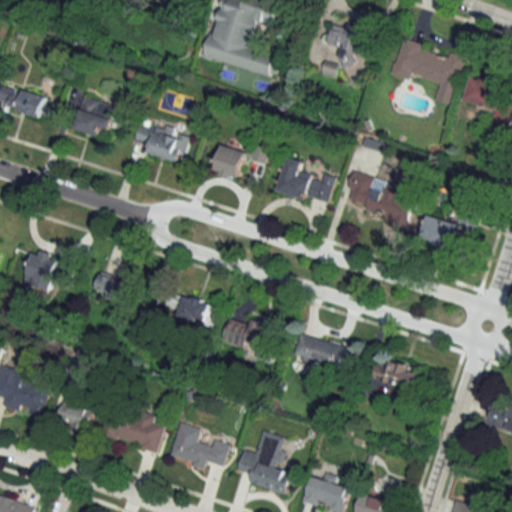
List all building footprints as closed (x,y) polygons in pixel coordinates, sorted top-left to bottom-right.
[(261,18),(275,22),(280,5),(259,0),(221,0),(208,59),(276,75),(281,56),(253,49),(261,18)] [(330,44),(341,47),(336,63),(355,68),(358,57),(373,60),(377,41),(368,39),(370,29),(350,24),(349,29),(335,25),(330,44)] [(466,58),(403,40),(393,74),(412,79),(413,74),(442,82),(437,100),(454,104),(466,58)] [(493,121),(511,126),(511,124),(511,86),(472,77),(466,102),(496,109),(493,121)] [(54,98),(4,83),(0,97),(0,103),(48,119),(54,98)] [(77,130),(108,137),(116,104),(85,97),(77,130)] [(147,152),(183,163),(191,135),(143,121),(137,140),(150,144),(147,152)] [(214,174),(239,181),(246,158),(266,164),(271,150),(226,136),(214,174)] [(325,174),(324,178),(303,173),(305,161),(288,157),(280,192),(330,204),(337,177),(325,174)] [(405,187),(356,172),(347,201),(397,215),(405,187)] [(427,242),(470,253),(483,205),(466,200),(459,223),(434,216),(427,242)] [(55,292),(64,255),(34,248),(25,285),(55,292)] [(131,305),(138,283),(103,272),(96,295),(131,305)] [(213,327),(221,307),(185,293),(177,313),(213,327)] [(225,339),(261,350),(259,356),(275,361),(285,329),(254,320),(253,325),(232,318),(225,339)] [(354,370),(359,348),(301,333),(296,356),(354,370)] [(373,375),(417,393),(425,373),(381,355),(373,375)] [(5,405),(44,415),(51,387),(1,374),(0,379),(0,395),(7,397),(5,405)] [(511,401),(495,397),(487,427),(511,433),(511,401)] [(89,430),(96,409),(66,399),(59,421),(89,430)] [(156,421),(157,417),(110,405),(102,437),(159,451),(166,424),(156,421)] [(230,443),(215,439),(214,445),(199,442),(203,428),(181,422),(172,457),(207,466),(208,461),(225,465),(230,443)] [(285,436),(264,430),(258,453),(245,449),(239,470),(253,474),(250,484),(292,495),(298,474),(277,468),(285,436)] [(340,511),(344,511),(351,488),(339,484),(341,476),(325,472),(323,480),(311,477),(305,503),(340,511)] [(398,511),(401,503),(362,493),(356,511),(398,511)] [(0,511),(36,511),(38,505),(0,494),(0,511)] [(500,511),(455,500),(452,511),(500,511)]
